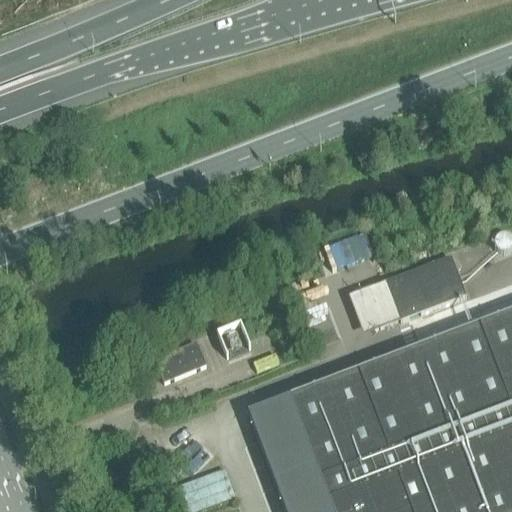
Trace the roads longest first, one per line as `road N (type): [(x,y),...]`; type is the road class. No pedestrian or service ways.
road 1 (trunk): [(0,252),(511,57)]
road 2 (trunk): [(0,112),(324,0)]
road 3 (trunk): [(168,0),(0,71)]
